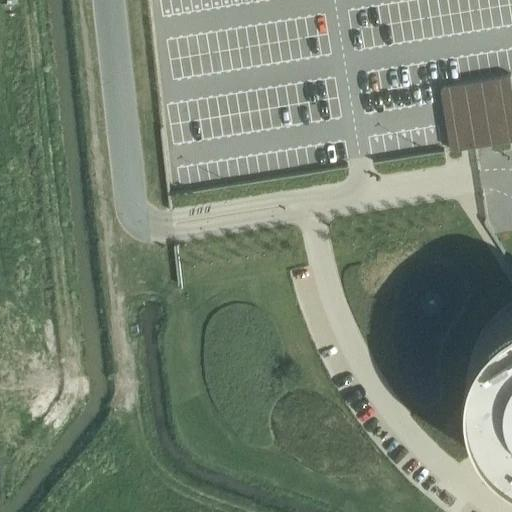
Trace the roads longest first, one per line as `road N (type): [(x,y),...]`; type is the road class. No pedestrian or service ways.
road 1 (tertiary): [(52,506),(40,277),(10,3)]
road 2 (unclassified): [(110,0),(134,213)]
road 3 (tertiary): [(0,304),(10,492)]
